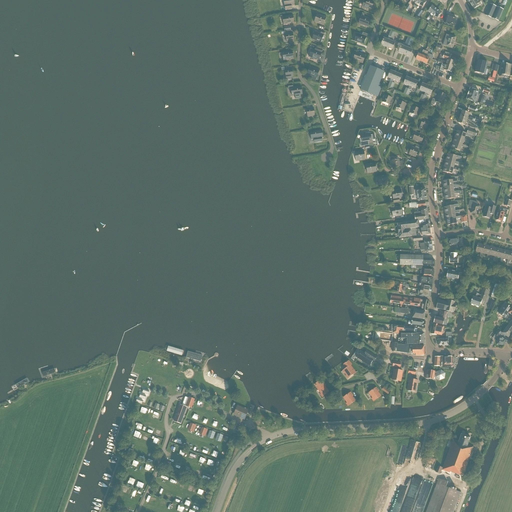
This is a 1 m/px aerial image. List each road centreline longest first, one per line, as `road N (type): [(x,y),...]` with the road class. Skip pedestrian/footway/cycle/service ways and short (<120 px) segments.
road 1 (tertiary): [(218,511),(235,467),(255,445),(303,429),(434,420),(486,387),(504,352)]
road 2 (residential): [(300,0),(299,79),(330,143),(323,155)]
road 3 (residential): [(458,86),(368,50),(383,0)]
road 4 (residential): [(431,346),(426,359),(391,354),(383,374),(330,392)]
